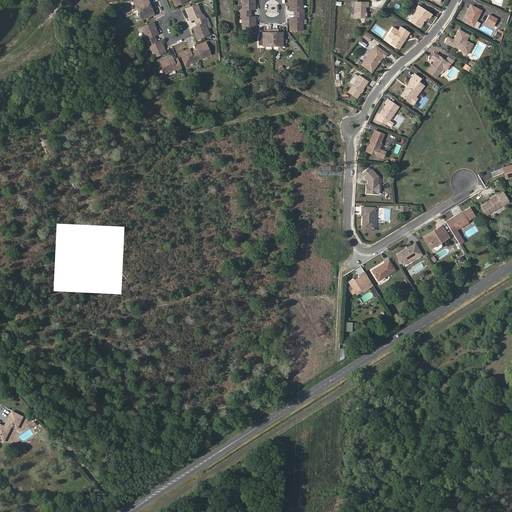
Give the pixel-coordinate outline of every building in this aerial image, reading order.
[(149,0),(136,0),(135,0),(139,10),(154,4),(152,0),(150,0),(149,0)] [(255,8),(255,0),(243,0),(244,8),(241,8),(242,13),(250,12),(250,9),(252,8),(255,8)] [(294,10),(296,10),(296,14),(304,14),(304,9),(303,9),(302,0),(290,0),(290,10),(294,10)] [(369,2),(355,1),(354,17),(365,17),(365,15),(366,12),(366,6),(369,6),(369,2)] [(153,8),(155,7),(154,4),(139,10),(143,19),(155,14),(153,8)] [(194,18),(197,17),(198,21),(206,18),(204,14),(203,14),(198,4),(187,9),(192,20),(194,18)] [(413,16),(413,17),(411,20),(419,26),(422,22),(422,19),(423,18),(425,19),(426,20),(428,17),(430,18),(433,14),(419,5),(416,9),(417,10),(413,16)] [(469,14),(468,16),(465,21),(478,28),(481,23),(476,20),(482,10),(472,5),(467,13),(469,14)] [(252,16),(250,17),(250,12),(242,13),(242,17),(243,17),(243,28),(256,29),(255,16),(252,16)] [(303,18),(304,18),(304,14),(296,14),(296,17),(294,17),(290,17),(291,30),(303,30),(303,18)] [(498,18),(490,14),(486,22),(494,26),(498,18)] [(206,22),(208,21),(206,18),(198,21),(200,25),(198,26),(195,27),(199,38),(211,33),(206,22)] [(159,33),(154,22),(143,27),(148,38),(146,38),(147,42),(156,39),(154,35),(156,34),(159,33)] [(398,30),(393,26),(388,33),(394,37),(392,39),(390,42),(399,48),(403,41),(403,40),(404,38),(405,39),(410,32),(401,26),(398,30)] [(273,45),(273,29),(269,29),(269,32),(264,32),(264,45),(273,45)] [(278,32),(278,29),(273,29),(273,45),(283,45),(283,31),(278,32)] [(454,39),(448,36),(445,42),(454,47),(455,46),(461,49),(462,51),(468,54),(472,45),(471,43),(467,40),(469,35),(459,29),(456,36),(457,37),(458,38),(457,39),(457,40),(456,40),(454,39)] [(159,42),(157,42),(156,39),(147,42),(149,46),(151,45),(155,56),(167,51),(162,40),(159,42)] [(199,48),(200,50),(195,51),(199,59),(212,53),(207,42),(198,46),(199,48)] [(387,53),(376,45),(361,64),(371,71),(378,62),(378,60),(379,59),(381,59),(382,57),(384,56),(387,53)] [(191,51),(190,49),(181,53),(186,64),(199,59),(195,51),(192,53),(191,51)] [(456,56),(449,52),(445,58),(452,62),(456,56)] [(432,58),(435,60),(427,71),(436,78),(443,68),(446,70),(451,63),(436,53),(432,58)] [(175,59),(173,56),(161,60),(166,72),(177,68),(178,69),(182,67),(179,60),(175,61),(175,59)] [(410,89),(407,89),(402,96),(411,102),(415,98),(416,97),(424,86),(419,82),(421,79),(415,74),(410,80),(411,81),(408,85),(409,85),(411,87),(410,89)] [(368,82),(359,75),(348,92),(357,98),(361,92),(362,89),(368,82)] [(409,85),(401,95),(402,96),(407,89),(410,89),(411,87),(409,85)] [(384,109),(383,111),(380,115),(389,121),(399,106),(388,99),(386,102),(388,104),(384,109)] [(369,147),(368,147),(366,151),(383,158),(385,155),(383,150),(380,148),(382,143),(381,141),(384,134),(375,130),(372,139),(374,140),(373,141),(371,142),(369,147)] [(390,151),(398,154),(400,148),(401,145),(394,142),(390,151)] [(511,164),(503,168),(507,178),(511,176),(511,164)] [(370,167),(369,166),(363,171),(365,175),(364,175),(368,179),(370,182),(370,184),(368,184),(368,192),(378,193),(379,188),(381,188),(382,183),(380,183),(380,178),(371,167),(370,167)] [(508,201),(502,191),(497,194),(503,204),(508,201)] [(490,202),(489,201),(481,206),(487,215),(503,204),(497,194),(490,198),(491,200),(492,201),(490,202)] [(374,212),(375,207),(362,206),(362,213),(366,213),(366,215),(364,215),(363,228),(374,228),(374,224),(376,224),(376,212),(374,212)] [(462,214),(461,212),(446,221),(454,233),(457,231),(455,228),(458,226),(462,227),(470,222),(469,221),(476,216),(471,208),(463,212),(464,213),(462,214)] [(446,218),(454,212),(452,209),(444,215),(446,218)] [(449,237),(442,226),(436,229),(437,231),(427,237),(433,247),(449,237)] [(433,247),(427,237),(437,231),(436,229),(424,237),(431,248),(433,247)] [(406,251),(405,250),(398,254),(404,265),(410,261),(411,258),(415,255),(417,256),(418,256),(418,257),(423,254),(418,247),(415,250),(412,245),(407,249),(408,250),(406,251)] [(380,265),(381,267),(374,272),(379,280),(396,270),(389,259),(385,261),(385,262),(380,265)] [(361,277),(360,277),(364,283),(366,282),(370,288),(374,285),(366,272),(360,275),(361,277)] [(353,279),(349,282),(356,293),(362,289),(364,292),(370,288),(366,282),(364,283),(360,277),(355,281),(353,279)] [(7,427),(4,428),(0,425),(0,436),(6,439),(11,428),(12,428),(17,430),(23,418),(12,413),(6,425),(7,427)]
